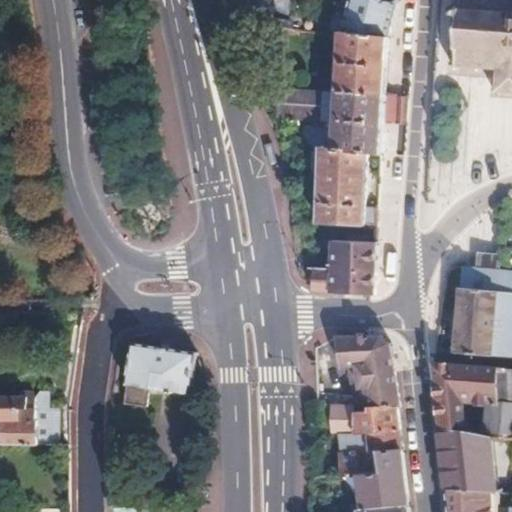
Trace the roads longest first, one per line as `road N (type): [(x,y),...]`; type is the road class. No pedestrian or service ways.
road 1 (tertiary): [(127,286),(77,195),(52,0)]
road 2 (secondary): [(187,0),(181,45),(223,284)]
road 3 (residential): [(421,0),(405,270)]
road 4 (secondary): [(278,306),(217,44)]
road 5 (residential): [(127,286),(98,338),(88,398),(89,511)]
road 6 (secondary): [(223,284),(236,511)]
road 7 (secondary): [(282,511),(278,306)]
road 8 (residential): [(406,315),(430,511)]
road 9 (residential): [(405,270),(473,205),(511,186)]
road 10 (residential): [(278,306),(304,315),(406,315)]
